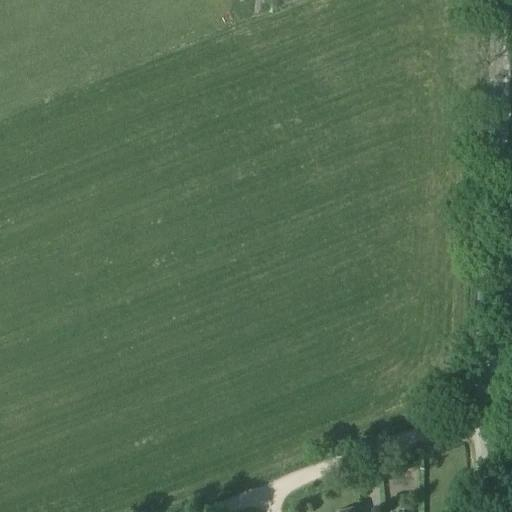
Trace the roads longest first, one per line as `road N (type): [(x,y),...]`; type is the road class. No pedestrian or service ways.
road 1 (unclassified): [(479,511),(501,0)]
road 2 (track): [(511,399),(219,511)]
